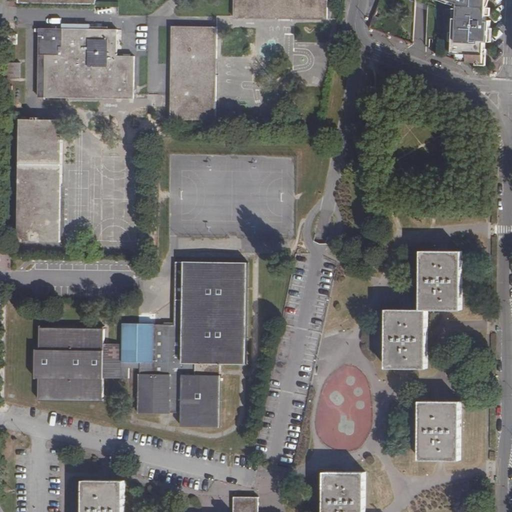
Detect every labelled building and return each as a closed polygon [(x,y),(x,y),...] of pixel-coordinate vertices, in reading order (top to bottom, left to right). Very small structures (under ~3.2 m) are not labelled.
[(235,0),(235,17),(326,17),(326,0),(235,0)] [(452,0),(460,3),(459,18),(456,18),(455,41),(458,41),(457,61),(485,63),(486,41),(484,41),(485,32),(486,32),(488,32),(489,31),(491,28),(491,20),(487,20),(487,0),(452,0)] [(172,95),(172,119),(216,119),(217,27),(172,27),(172,64),(177,64),(176,85),(172,85),(172,95)] [(40,29),(39,98),(134,98),(134,94),(135,56),(118,56),(118,29),(40,29)] [(7,34),(7,44),(16,44),(17,35),(7,34)] [(7,62),(7,78),(20,78),(20,63),(7,62)] [(14,120),(12,242),(61,243),(63,121),(14,120)] [(313,241),(310,253),(324,256),(327,244),(320,243),(313,241)] [(388,309),(387,368),(428,368),(428,310),(462,310),(462,251),(422,250),(422,310),(388,309)] [(324,256),(310,253),(295,254),(252,457),(294,466),(337,262),(324,256)] [(183,426),(221,427),(222,375),(220,375),(221,364),(247,364),(248,263),(176,262),(175,313),(175,326),(163,325),(155,325),(155,324),(123,324),(123,345),(104,345),(105,327),(41,326),(41,349),(37,349),(37,379),(40,379),(40,400),(104,400),(104,378),(129,378),(130,368),(140,368),(140,374),(139,375),(139,413),(171,414),(171,412),(183,412),(183,426)] [(422,401),(421,459),(461,459),(462,401),(422,401)] [(365,511),(366,471),(326,471),(326,511),(365,511)] [(84,511),(124,511),(125,480),(84,480),(84,511)] [(259,511),(259,497),(234,497),(233,511),(259,511)]
